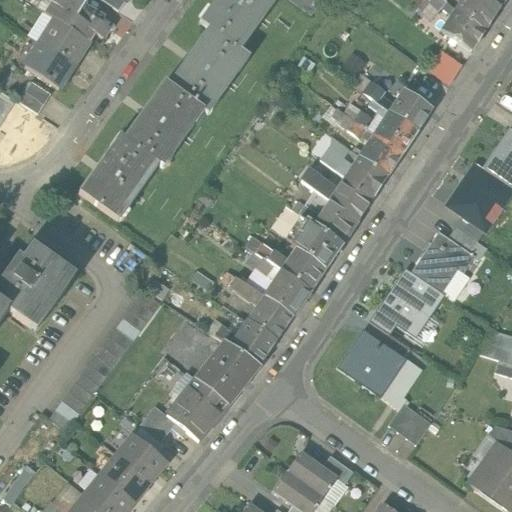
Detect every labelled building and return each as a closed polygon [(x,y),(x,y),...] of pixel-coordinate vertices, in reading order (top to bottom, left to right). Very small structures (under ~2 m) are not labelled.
[(74,0),(46,0),(45,2),(54,8),(47,19),(54,23),(88,44),(94,35),(100,39),(106,29),(93,21),(95,19),(95,16),(94,14),(92,12),(90,10),(87,10),(86,8),(77,2),(74,0)] [(126,4),(120,0),(98,0),(98,1),(118,14),(126,4)] [(216,0),(199,25),(207,31),(239,54),(277,0),(216,0)] [(286,0),(310,17),(321,0),(286,0)] [(445,4),(440,0),(430,0),(427,3),(438,13),(441,9),(445,4)] [(504,3),(500,0),(463,0),(454,13),(456,14),(484,32),(504,3)] [(454,13),(445,4),(441,9),(452,19),(456,14),(454,13)] [(484,32),(456,14),(452,19),(441,35),(469,54),(484,32)] [(88,44),(54,23),(39,46),(73,68),(88,44)] [(207,31),(166,88),(199,111),(203,114),(213,101),(217,104),(238,74),(234,71),(244,57),(239,54),(207,31)] [(73,68),(39,46),(23,70),(57,92),(73,68)] [(441,52),(429,71),(450,84),(462,65),(441,52)] [(351,79),(362,63),(354,57),(343,73),(351,79)] [(50,97),(30,85),(24,95),(43,107),(50,97)] [(163,85),(122,142),(158,168),(168,154),(172,157),(194,128),(189,125),(199,111),(166,88),(163,85)] [(384,94),(371,85),(363,96),(376,105),(381,99),(384,94)] [(431,112),(403,93),(393,107),(381,99),(376,105),(381,109),(389,114),(416,134),(431,112)] [(43,107),(24,95),(17,105),(37,117),(43,107)] [(0,97),(0,119),(10,104),(0,97)] [(389,114),(381,109),(378,113),(386,119),(389,114)] [(371,123),(360,114),(353,124),(365,132),(371,123)] [(416,134),(389,114),(386,119),(373,138),(400,157),(416,134)] [(353,124),(344,117),(337,126),(347,133),(353,124)] [(365,132),(353,124),(347,133),(358,142),(358,141),(365,132)] [(511,132),(509,131),(481,172),(511,192),(511,191),(511,132)] [(373,138),(365,132),(358,141),(362,143),(363,141),(368,144),(373,138)] [(400,157),(373,138),(368,144),(361,155),(358,160),(385,179),(400,157)] [(117,139),(76,196),(117,225),(158,168),(122,142),(117,139)] [(361,155),(355,151),(351,156),(357,161),(358,160),(361,155)] [(343,163),(328,152),(320,164),(335,175),(343,165),(343,163)] [(385,179),(358,160),(357,161),(351,171),(343,165),(335,175),(344,181),(371,201),(385,179)] [(475,168),(447,208),(463,219),(478,229),(479,228),(495,205),(500,209),(511,192),(481,172),(475,168)] [(307,174),(300,184),(304,187),(312,177),(307,174)] [(344,181),(335,194),(312,177),(304,187),(317,196),(356,224),(371,201),(344,181)] [(356,224),(317,196),(307,212),(318,220),(313,227),(340,247),(356,224)] [(304,209),(297,204),(292,212),(298,217),(304,209)] [(307,212),(304,209),(298,217),(307,223),(313,227),(318,220),(307,212)] [(478,229),(463,219),(455,230),(476,245),(485,233),(479,228),(478,229)] [(313,227),(307,223),(291,246),(297,251),(325,270),(340,247),(313,227)] [(476,245),(455,230),(447,242),(468,256),(476,245)] [(447,242),(438,235),(410,276),(440,297),(457,273),(462,277),(474,260),(468,256),(447,242)] [(262,246),(257,242),(250,253),(254,256),(255,255),(262,246)] [(273,254),(262,246),(255,255),(263,260),(267,263),(273,254)] [(297,251),(291,246),(287,251),(294,256),(297,251)] [(68,276),(31,250),(21,264),(17,261),(0,284),(0,288),(3,290),(0,293),(0,309),(6,314),(29,330),(38,318),(43,322),(64,292),(59,288),(68,276)] [(325,270),(297,251),(294,256),(288,264),(281,274),(309,294),(325,270)] [(288,264),(273,254),(267,263),(281,274),(288,264)] [(263,260),(255,255),(254,256),(248,265),(256,271),(263,260)] [(267,263),(263,260),(256,271),(274,284),(281,274),(267,263)] [(404,272),(375,314),(395,328),(407,336),(425,308),(433,313),(443,299),(440,297),(410,276),(404,272)] [(309,294),(281,274),(274,284),(263,300),(292,319),(309,294)] [(263,300),(234,280),(227,289),(257,309),(263,300)] [(141,293),(47,422),(66,436),(160,307),(141,293)] [(292,319),(263,300),(257,309),(246,325),(275,344),(292,319)] [(395,328),(375,314),(369,324),(388,337),(395,328)] [(275,344),(246,325),(236,339),(229,349),(258,369),(275,344)] [(216,326),(209,336),(213,338),(220,328),(216,326)] [(230,335),(220,328),(213,338),(223,345),(230,335)] [(404,362),(362,334),(337,370),(379,399),(404,362)] [(511,349),(511,339),(492,334),(477,357),(498,363),(507,366),(511,349)] [(236,339),(230,335),(223,345),(229,349),(236,339)] [(223,345),(194,382),(227,408),(258,369),(229,349),(223,345)] [(511,367),(507,366),(498,363),(495,376),(511,381),(511,367)] [(194,382),(165,418),(197,444),(227,408),(194,382)] [(429,427),(402,406),(387,428),(415,447),(429,427)] [(511,433),(495,428),(486,440),(496,447),(497,445),(511,455),(511,433)] [(164,448),(140,429),(133,438),(157,457),(164,448)] [(133,438),(132,437),(115,458),(149,485),(165,464),(157,457),(133,438)] [(511,511),(511,455),(497,445),(496,447),(468,486),(504,511),(511,511)] [(335,481),(301,457),(287,475),(322,500),(328,492),(329,493),(330,490),(329,489),(335,481)] [(149,485),(115,458),(99,478),(133,505),(149,485)] [(322,500),(287,475),(273,494),(297,511),(313,511),(314,511),(315,511),(317,509),(315,509),(322,500)] [(127,511),(133,505),(99,478),(83,498),(100,511),(127,511)] [(100,511),(83,498),(71,511),(100,511)]
